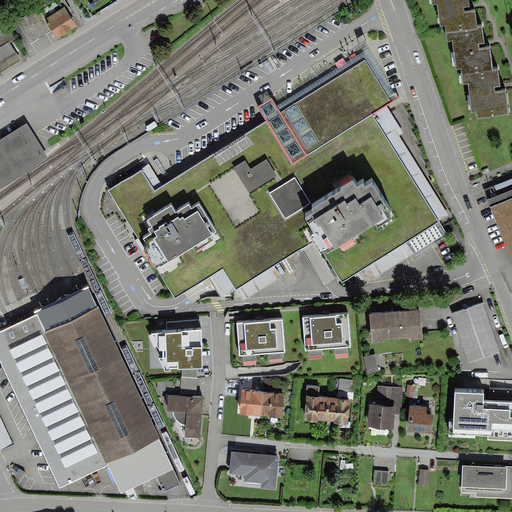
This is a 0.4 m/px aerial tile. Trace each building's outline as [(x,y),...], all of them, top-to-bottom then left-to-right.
[(74,14),(65,0),(46,0),(17,18),(31,40),(53,27),(57,35),(78,22),(74,14)] [(426,0),(427,6),(434,6),(435,27),(441,26),(442,43),(450,42),(452,72),(458,71),(459,85),(463,84),(466,112),(472,112),(473,119),(505,117),(503,92),(495,93),(495,83),(494,71),(489,72),(487,49),(481,50),(480,40),(479,27),(473,27),(471,12),(466,13),(465,5),(464,0),(426,0)] [(0,71),(2,70),(0,67),(0,60),(16,50),(10,40),(16,37),(4,18),(0,20),(0,71)] [(21,58),(16,50),(0,60),(0,67),(2,70),(21,58)] [(150,167),(110,192),(146,251),(177,300),(221,273),(226,270),(230,277),(238,291),(295,256),(310,247),(316,243),(345,290),(447,227),(378,116),(395,106),(366,60),(283,111),(169,181),(162,186),(150,167)] [(0,136),(0,147),(27,130),(40,151),(0,176),(0,186),(49,156),(27,120),(0,136)] [(27,130),(0,147),(0,176),(40,151),(27,130)] [(511,189),(487,199),(491,208),(511,199),(511,189)] [(511,199),(491,208),(511,260),(511,199)] [(42,304),(37,307),(38,309),(120,486),(121,489),(157,472),(158,475),(164,487),(173,483),(181,480),(89,282),(79,287),(65,293),(58,297),(50,301),(42,304)] [(479,302),(450,312),(468,364),(497,354),(479,302)] [(8,323),(0,326),(0,358),(38,440),(58,483),(76,475),(108,460),(38,309),(27,314),(16,320),(8,323)] [(417,310),(366,315),(369,344),(420,339),(417,310)] [(348,314),(301,316),(303,351),(350,348),(348,314)] [(282,318),(237,322),(239,355),(285,351),(282,318)] [(201,328),(152,331),(159,346),(163,345),(163,355),(159,355),(165,368),(170,368),(170,365),(178,364),(178,367),(182,367),(197,366),(202,366),(201,328)] [(378,356),(366,358),(368,374),(380,373),(378,356)] [(197,366),(182,367),(182,377),(197,379),(197,366)] [(197,379),(182,377),(180,395),(195,396),(197,379)] [(355,394),(355,380),(340,379),(339,394),(355,394)] [(379,400),(404,399),(404,386),(379,387),(379,400)] [(483,388),(451,387),(451,425),(486,425),(486,438),(511,437),(511,412),(508,412),(508,405),(483,405),(483,388)] [(284,392),(241,389),(239,415),(269,417),(282,418),(284,392)] [(180,395),(169,394),(169,409),(174,409),(174,413),(176,417),(178,420),(183,422),(186,423),(185,436),(201,437),(204,402),(204,397),(195,396),(180,395)] [(348,397),(307,394),(305,422),(347,424),(348,397)] [(395,405),(369,403),(368,428),(394,430),(395,405)] [(424,408),(403,407),(403,433),(431,433),(431,414),(424,414),(424,408)] [(0,450),(14,443),(0,412),(0,450)] [(257,455),(232,453),(230,475),(245,477),(245,482),(262,484),(262,489),(276,490),(279,457),(257,455)] [(309,464),(295,463),(294,476),(308,478),(309,464)] [(511,465),(458,464),(457,493),(471,493),(471,498),(511,498),(511,465)] [(427,469),(418,468),(418,483),(427,484),(427,469)] [(387,485),(387,471),(371,471),(371,485),(387,485)]
